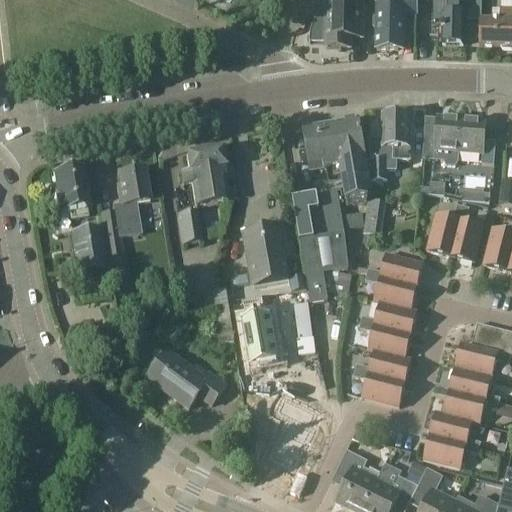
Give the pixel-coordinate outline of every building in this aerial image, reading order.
[(313,21),(315,20),(310,33),(308,46),(325,46),(325,51),(349,52),(350,46),(361,47),(362,19),(362,0),(349,0),(349,2),(342,1),(342,0),(339,0),(334,2),(327,7),(313,7),(313,21)] [(377,0),(377,9),(389,9),(405,9),(404,0),(377,0)] [(411,0),(411,20),(416,20),(417,6),(434,7),(434,3),(451,3),(451,19),(441,19),(441,25),(441,49),(462,49),(463,23),(466,23),(466,24),(467,24),(467,0),(411,0)] [(377,9),(376,52),(404,53),(405,9),(389,9),(377,9)] [(479,24),(479,51),(500,51),(501,53),(511,54),(511,52),(511,11),(499,11),(499,23),(489,23),(480,22),(479,22),(479,24)] [(511,66),(511,57),(482,56),(482,66),(511,66)] [(378,133),(378,151),(381,151),(381,152),(381,161),(387,161),(392,161),(392,164),(410,164),(410,151),(409,151),(410,119),(408,119),(405,115),(397,115),(394,119),(382,118),(382,133),(378,133)] [(436,140),(424,139),(422,162),(443,164),(444,170),(453,171),(457,166),(458,155),(461,123),(438,121),(436,140)] [(366,164),(365,164),(358,122),(329,127),(333,153),(336,153),(339,170),(345,202),(346,210),(366,206),(367,203),(367,200),(368,199),(370,185),(366,164)] [(461,123),(458,155),(482,158),(481,167),(493,168),(495,144),(483,143),(485,125),(461,123)] [(329,127),(302,131),(310,175),(339,170),(336,153),(333,153),(329,127)] [(220,154),(187,160),(189,175),(181,177),(183,188),(191,187),(195,209),(227,204),(222,170),(223,170),(220,154)] [(369,161),(369,163),(366,164),(370,185),(386,188),(386,185),(386,184),(388,184),(387,161),(381,161),(369,161)] [(84,171),(53,176),(59,215),(68,213),(69,224),(88,221),(86,211),(90,210),(84,171)] [(117,208),(112,209),(113,214),(117,238),(117,241),(120,241),(141,238),(136,206),(149,204),(144,173),(129,175),(118,177),(120,189),(115,190),(117,208)] [(511,185),(502,184),(499,209),(511,210),(511,185)] [(290,196),(278,198),(280,212),(293,210),(290,196)] [(335,196),(293,203),(305,279),(310,306),(310,307),(328,304),(323,277),(348,273),(335,196)] [(367,203),(366,206),(364,224),(382,226),(385,205),(367,203)] [(456,208),(453,221),(435,217),(426,255),(450,261),(463,210),(456,208)] [(469,212),(463,210),(450,261),(473,267),(483,229),(465,224),(469,212)] [(203,245),(198,213),(176,216),(181,249),(203,245)] [(113,214),(100,216),(99,216),(101,230),(102,230),(103,240),(104,240),(117,238),(113,214)] [(347,226),(348,226),(348,232),(364,230),(362,217),(346,219),(347,226)] [(492,231),(483,269),(506,275),(511,252),(511,225),(511,228),(494,223),(492,231)] [(102,230),(101,230),(69,235),(76,277),(77,277),(106,272),(108,272),(103,240),(102,230)] [(246,239),(255,287),(289,281),(285,263),(293,262),(291,247),(282,249),(280,233),(246,239)] [(117,238),(104,240),(108,264),(110,264),(111,274),(123,272),(120,256),(122,256),(120,241),(117,241),(117,238)] [(368,273),(366,278),(417,291),(423,267),(385,258),(380,276),(368,273)] [(111,301),(106,272),(77,277),(82,306),(111,301)] [(417,291),(366,278),(365,284),(377,287),(372,306),(378,307),(378,306),(411,314),(417,291)] [(304,281),(290,283),(292,296),(306,293),(304,281)] [(216,308),(230,306),(228,292),(225,293),(214,294),(216,308)] [(242,321),(250,368),(278,363),(269,312),(282,310),(284,321),(312,316),(308,293),(306,293),(292,296),(248,304),(251,319),(242,321)] [(378,306),(378,307),(374,323),(362,320),(360,326),(411,339),(416,315),(411,314),(378,306)] [(217,326),(209,327),(212,348),(234,346),(230,325),(230,322),(217,324),(217,326)] [(411,339),(360,326),(359,332),(371,335),(366,354),(372,355),(372,353),(405,362),(411,339)] [(476,327),(470,350),(482,353),(488,330),(476,327)] [(488,330),(482,353),(494,356),(500,333),(488,330)] [(511,336),(500,333),(494,356),(498,357),(505,359),(511,336)] [(460,347),(454,371),(492,381),(496,364),(508,367),(510,360),(505,359),(494,356),(482,353),(470,350),(460,347)] [(372,353),(372,355),(367,372),(355,369),(354,374),(405,387),(411,363),(405,362),(372,353)] [(203,381),(166,354),(146,382),(189,412),(198,399),(211,409),(226,389),(207,376),(203,381)] [(454,371),(448,394),(498,407),(499,401),(487,398),(492,381),(454,371)] [(405,387),(354,374),(352,381),(364,384),(360,401),(399,410),(405,387)] [(511,393),(511,380),(500,381),(501,394),(511,393)] [(448,394),(442,417),(441,418),(472,426),(480,428),(484,410),(496,413),(498,407),(448,394)] [(285,421),(267,461),(293,472),(312,431),(308,429),(315,414),(281,398),(273,415),(285,421)] [(434,416),(428,439),(478,452),(480,446),(468,443),(472,426),(441,418),(442,417),(434,416)] [(356,434),(351,443),(366,451),(373,428),(361,428),(356,434)] [(478,452),(428,439),(422,463),(460,472),(465,455),(477,458),(478,452)] [(346,454),(333,479),(345,485),(342,491),(335,506),(346,511),(361,511),(376,484),(379,479),(366,473),(362,471),(366,464),(346,454)] [(388,490),(376,484),(361,511),(390,511),(392,510),(396,511),(405,511),(411,501),(416,491),(426,472),(418,469),(409,486),(397,480),(393,486),(390,485),(388,490)] [(416,491),(411,501),(424,508),(421,511),(449,511),(454,505),(434,495),(442,480),(426,472),(416,491)] [(502,492),(498,508),(497,511),(501,511),(511,511),(511,473),(507,472),(502,492)] [(454,505),(449,511),(496,511),(497,511),(498,508),(479,499),(474,508),(457,500),(455,506),(454,505)]
